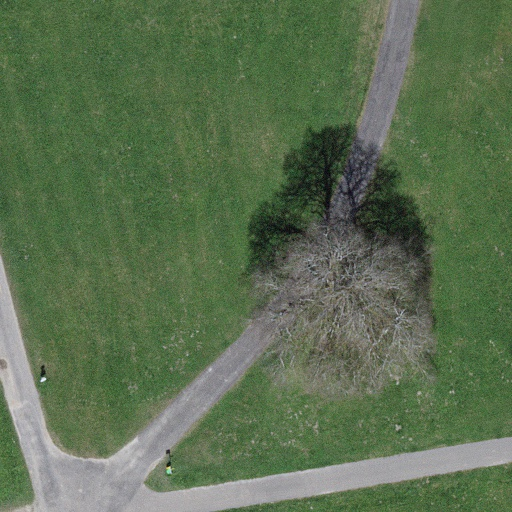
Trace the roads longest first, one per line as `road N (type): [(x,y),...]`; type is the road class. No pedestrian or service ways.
road 1 (track): [(410,0),(374,185),(320,290),(56,511)]
road 2 (track): [(0,295),(50,511)]
